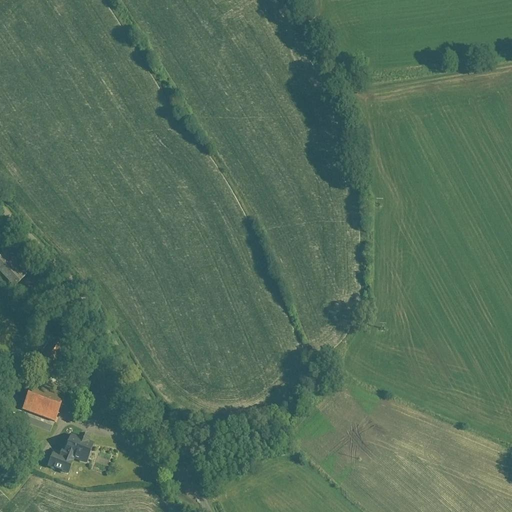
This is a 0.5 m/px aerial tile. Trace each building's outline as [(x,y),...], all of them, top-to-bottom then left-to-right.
[(1,243),(0,244),(0,272),(8,281),(23,268),(1,243)] [(37,358),(54,370),(66,352),(48,341),(37,358)] [(101,369),(84,375),(100,414),(116,408),(101,369)] [(56,423),(66,396),(32,383),(22,411),(56,423)] [(77,438),(69,436),(63,453),(53,450),(47,466),(69,473),(73,460),(89,465),(96,444),(86,441),(87,438),(78,435),(77,438)]
